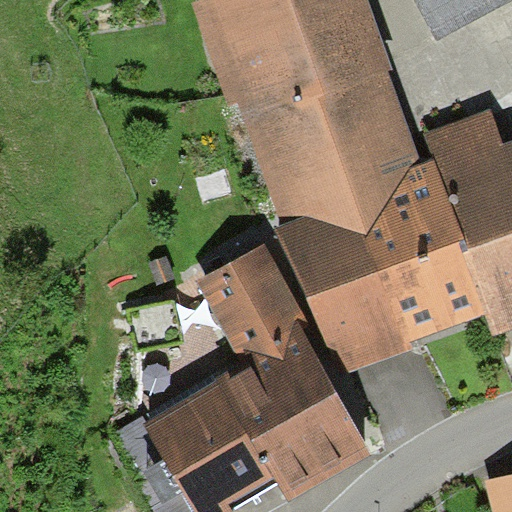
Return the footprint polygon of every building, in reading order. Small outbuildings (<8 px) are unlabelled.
[(283,231),(422,168),(388,79),(392,76),(367,0),(203,0),(193,4),(232,110),(242,108),(283,231)] [(511,0),(414,0),(438,45),(511,4),(511,0)] [(424,137),(434,164),(465,248),(460,250),(485,317),(493,341),(511,333),(511,141),(498,146),(487,116),(424,137)] [(465,248),(434,164),(422,168),(283,231),(276,235),(342,380),(413,353),(411,346),(485,317),(460,250),(465,248)] [(291,506),(371,459),(361,440),(298,329),(307,324),(266,250),(202,286),(249,371),(223,385),(277,481),(291,506)] [(277,481),(223,385),(146,435),(167,469),(159,473),(131,427),(111,438),(156,511),(234,511),(231,504),(277,481)] [(511,511),(511,476),(492,482),(500,511),(511,511)]
